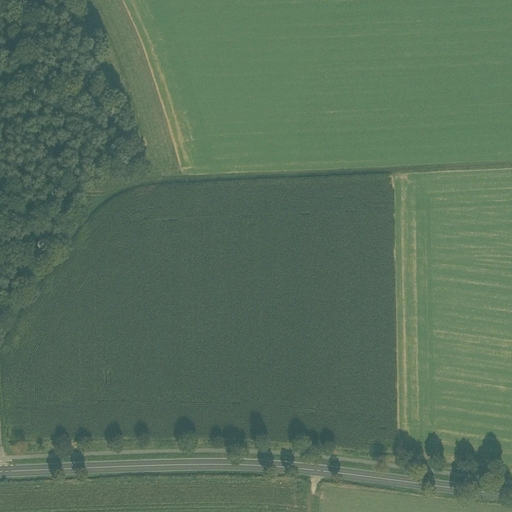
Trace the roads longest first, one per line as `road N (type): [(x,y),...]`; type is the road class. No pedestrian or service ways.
road 1 (tertiary): [(0,469),(251,464),(511,495)]
road 2 (track): [(77,0),(112,76),(140,185),(100,197),(0,335)]
